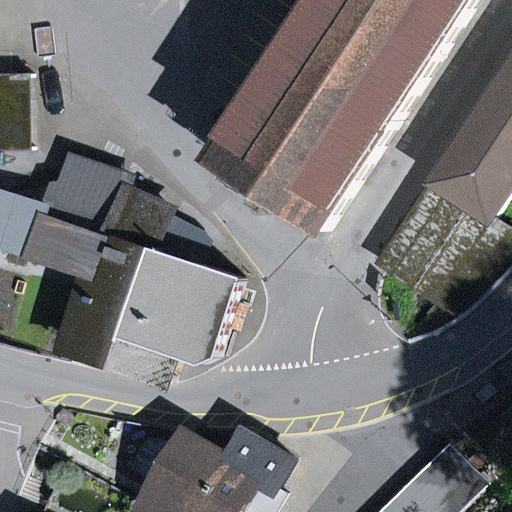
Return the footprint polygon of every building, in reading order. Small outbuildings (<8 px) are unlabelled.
[(326,0),(222,160),(333,232),(485,0),(326,0)] [(0,151),(28,151),(27,76),(0,76),(0,151)] [(38,151),(36,76),(27,76),(28,151),(38,151)] [(511,201),(511,79),(390,266),(455,308),(511,245),(511,230),(499,222),(511,201)] [(102,278),(77,349),(125,366),(164,254),(176,222),(179,213),(133,197),(137,185),(78,164),(59,218),(55,217),(41,257),(102,278)] [(0,242),(41,257),(55,217),(57,211),(10,194),(0,222),(0,242)] [(164,254),(195,264),(203,237),(198,230),(176,222),(164,254)] [(222,358),(248,281),(195,264),(164,254),(125,366),(166,382),(178,351),(209,364),(222,358)] [(283,490),(300,463),(251,433),(235,459),(196,435),(191,443),(164,486),(156,500),(175,511),(279,511),(290,495),(283,490)] [(133,468),(164,486),(191,443),(151,439),(133,468)] [(460,511),(490,484),(454,446),(386,511),(460,511)]
